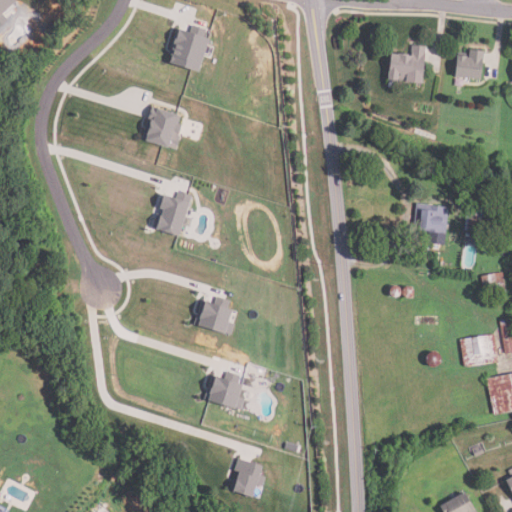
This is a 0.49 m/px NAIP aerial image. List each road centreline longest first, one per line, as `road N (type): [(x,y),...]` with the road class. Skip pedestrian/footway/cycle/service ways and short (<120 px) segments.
road 1 (secondary): [(356,511),(338,226),(311,0)]
road 2 (residential): [(120,0),(59,73),(40,133),(66,218),(101,287)]
